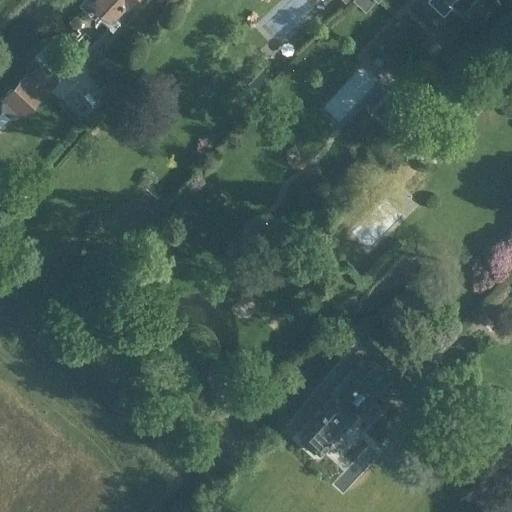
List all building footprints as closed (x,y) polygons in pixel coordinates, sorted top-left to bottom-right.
[(113,21),(132,0),(81,0),(77,5),(89,17),(98,7),(113,21)] [(429,0),(443,12),(454,0),(456,0),(464,7),(469,6),(474,0),(429,0)] [(2,103),(2,109),(11,117),(17,117),(19,115),(21,117),(47,89),(43,86),(52,76),(40,65),(31,74),(27,70),(1,99),(3,101),(2,102),(2,103)] [(387,132),(416,103),(394,82),(366,110),(387,132)] [(424,136),(438,122),(419,102),(392,129),(415,154),(429,141),(424,136)] [(370,360),(302,432),(320,449),(360,407),(372,419),(389,401),(378,390),(388,377),(370,360)]
